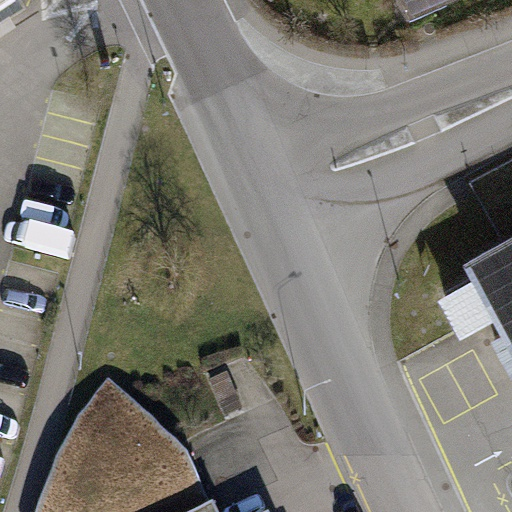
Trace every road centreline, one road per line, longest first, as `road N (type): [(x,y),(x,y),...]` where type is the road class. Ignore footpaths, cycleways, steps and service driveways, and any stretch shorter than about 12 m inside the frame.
road 1 (unclassified): [(417,511),(262,195)]
road 2 (residential): [(262,195),(511,93)]
road 3 (unclassified): [(262,195),(172,0)]
